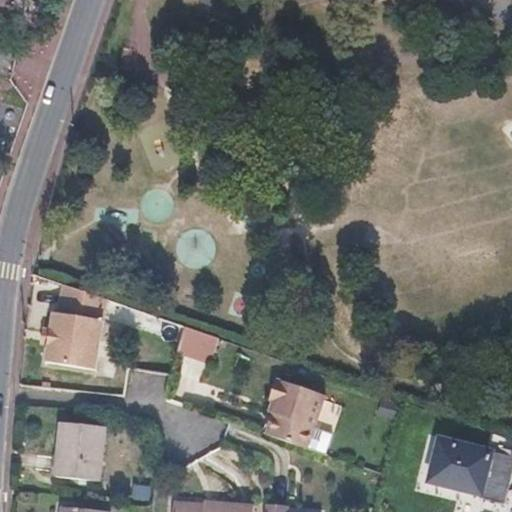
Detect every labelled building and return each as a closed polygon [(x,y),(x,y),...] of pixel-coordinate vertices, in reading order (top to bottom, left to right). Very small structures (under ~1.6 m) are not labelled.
[(59,315),(55,314),(52,333),(51,338),(50,348),(47,365),(96,372),(108,301),(63,286),(59,315)] [(240,326),(161,298),(154,317),(186,328),(220,340),(247,349),(250,341),(237,336),(240,326)] [(147,342),(139,341),(132,370),(167,376),(180,344),(186,328),(154,317),(147,342)] [(220,340),(186,328),(180,344),(197,350),(214,357),(220,340)] [(51,338),(52,333),(45,332),(42,346),(50,348),(51,338)] [(268,403),(276,405),(266,438),(307,452),(324,399),(275,383),(268,403)] [(106,428),(64,425),(62,451),(60,477),(102,480),(106,428)] [(511,472),(511,457),(441,440),(430,482),(456,489),(483,495),(482,499),(505,504),(511,472)]
